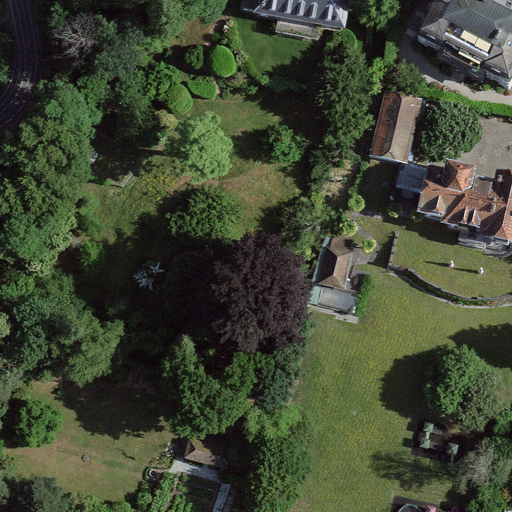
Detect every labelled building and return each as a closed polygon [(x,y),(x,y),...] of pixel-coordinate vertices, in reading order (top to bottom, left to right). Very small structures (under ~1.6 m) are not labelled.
[(347,35),(353,0),(256,0),(253,18),(347,35)] [(511,96),(511,93),(511,3),(506,0),(439,0),(415,46),(511,96)] [(407,164),(420,101),(387,95),(374,157),(407,164)] [(448,232),(474,237),(484,184),(486,176),(454,169),(453,176),(434,173),(425,220),(449,225),(448,232)] [(403,170),(399,190),(422,194),(426,174),(403,170)] [(501,187),(484,184),(474,237),(491,240),(489,247),(511,251),(511,179),(503,178),(501,187)] [(343,293),(354,243),(328,238),(317,287),(343,293)] [(190,431),(182,461),(225,473),(234,443),(190,431)]
